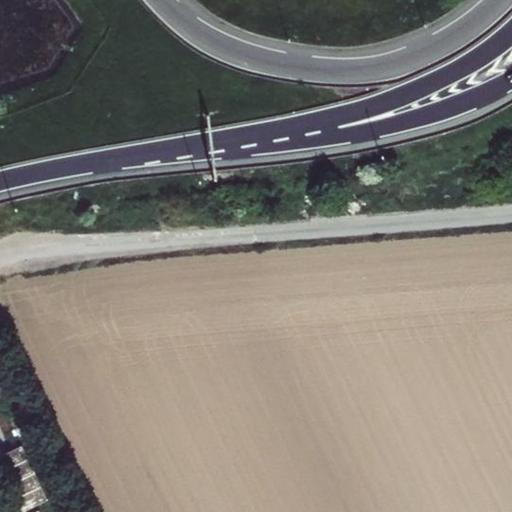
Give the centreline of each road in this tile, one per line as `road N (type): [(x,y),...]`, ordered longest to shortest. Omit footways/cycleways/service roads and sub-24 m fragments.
road 1 (unclassified): [(511,213),(70,249),(0,262)]
road 2 (motorway): [(501,0),(439,46),(350,70),(239,51),(161,0)]
road 3 (motorway): [(207,143),(391,100),(471,64),(511,33)]
road 4 (motorway): [(207,143),(388,125),(449,109),(511,78)]
road 5 (motorway): [(0,180),(207,143)]
